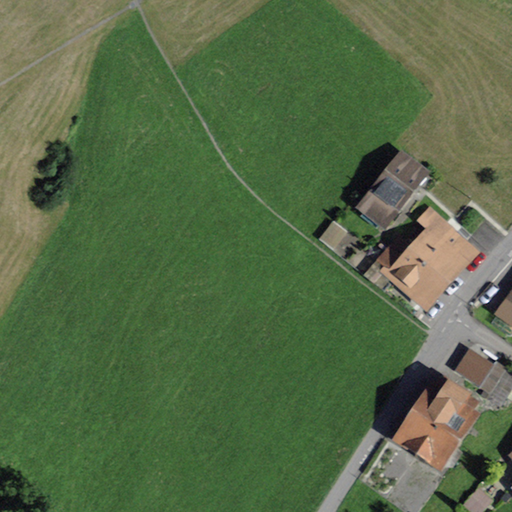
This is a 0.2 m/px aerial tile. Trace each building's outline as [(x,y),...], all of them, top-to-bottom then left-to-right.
[(361,210),(384,228),(425,175),(402,157),(361,210)] [(396,243),(376,265),(421,305),(471,249),(430,212),(413,232),(424,242),(411,256),(396,243)] [(511,318),(511,297),(502,311),(511,318)] [(511,373),(471,349),(455,373),(484,391),(482,395),(500,407),(511,388),(511,373)] [(442,384),(407,438),(440,460),(476,406),(442,384)] [(472,511),(480,511),(491,501),(480,491),(466,506),(472,511)]
